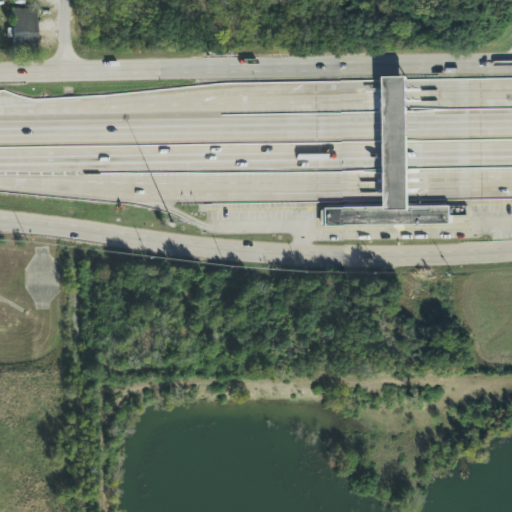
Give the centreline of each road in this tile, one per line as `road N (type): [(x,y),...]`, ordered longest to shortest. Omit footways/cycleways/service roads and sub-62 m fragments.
road 1 (primary): [(0,222),(268,258),(511,252)]
road 2 (motorway): [(0,178),(177,186),(511,182)]
road 3 (motorway): [(0,161),(511,154)]
road 4 (motorway): [(511,129),(0,135)]
road 5 (primary): [(511,66),(0,71)]
road 6 (motorway): [(511,96),(207,100),(140,107),(51,135)]
